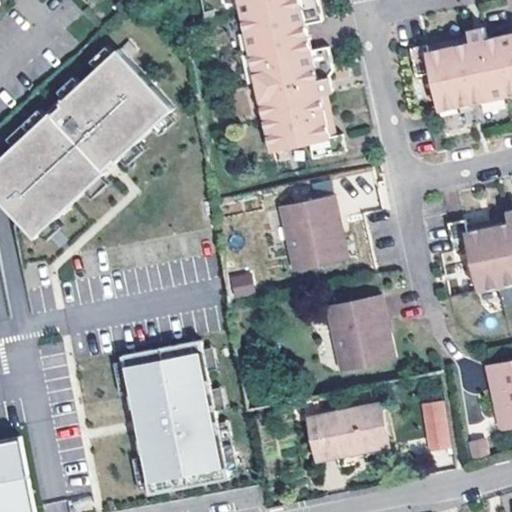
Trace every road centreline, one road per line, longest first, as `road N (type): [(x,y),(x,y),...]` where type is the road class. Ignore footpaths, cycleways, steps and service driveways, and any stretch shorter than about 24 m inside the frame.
road 1 (residential): [(325,511),(511,474)]
road 2 (residential): [(367,13),(401,183)]
road 3 (residential): [(401,183),(432,314)]
